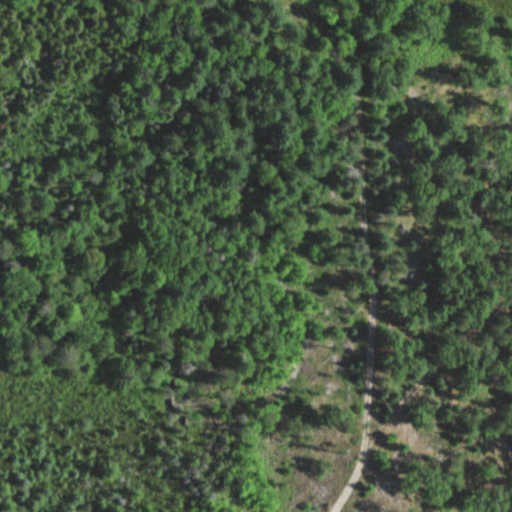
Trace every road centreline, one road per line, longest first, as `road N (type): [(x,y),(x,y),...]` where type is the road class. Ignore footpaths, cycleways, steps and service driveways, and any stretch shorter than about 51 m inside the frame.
road 1 (track): [(363,427),(372,335),(354,180),(315,0)]
road 2 (track): [(323,511),(361,450),(363,427),(422,378),(511,271)]
